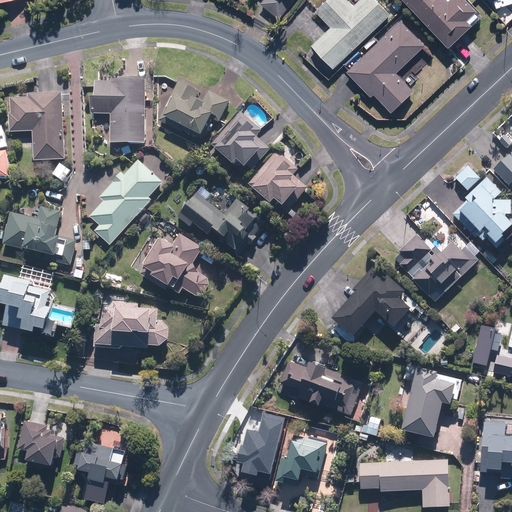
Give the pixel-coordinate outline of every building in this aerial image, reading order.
[(281,20),(295,0),(274,0),(267,9),(281,20)] [(391,17),(375,0),(358,0),(353,5),(348,0),(328,0),(315,13),(328,27),(308,46),(333,72),(391,17)] [(403,0),(447,50),(482,19),(477,14),(479,13),(467,0),(403,0)] [(511,0),(493,0),(494,1),(492,3),(500,12),(497,14),(505,23),(511,16),(511,0)] [(425,46),(400,21),(344,72),(371,99),(375,95),(392,113),(414,92),(397,74),(425,46)] [(145,144),(146,96),(136,95),(136,80),(110,79),(110,82),(95,81),(94,99),(90,99),(89,115),(111,116),(110,144),(145,144)] [(161,122),(199,141),(204,130),(211,133),(214,126),(208,124),(213,115),(222,120),(231,102),(208,90),(202,101),(191,95),(195,88),(180,80),(166,108),(167,108),(161,122)] [(63,95),(9,95),(10,134),(32,133),(33,161),(64,160),(63,95)] [(263,133),(241,113),(211,145),(234,167),(239,162),(244,167),(246,165),(252,171),(271,151),(257,139),(263,133)] [(0,176),(11,175),(8,152),(0,152),(0,176)] [(299,172),(277,152),(250,182),(255,186),(252,189),(269,205),(273,201),(286,212),(307,188),(295,177),(299,172)] [(511,160),(507,156),(492,169),(511,190),(511,160)] [(163,183),(138,160),(123,174),(120,172),(111,181),(113,182),(98,198),(103,203),(88,219),(99,228),(94,233),(110,247),(152,202),(149,199),(163,183)] [(68,170),(60,164),(53,174),(61,180),(68,170)] [(481,178),(468,166),(456,179),(469,191),(481,178)] [(467,201),(453,215),(475,238),(477,236),(483,242),(486,239),(493,246),(492,248),(495,251),(506,241),(501,236),(511,224),(511,214),(511,202),(493,201),(501,194),(487,178),(465,200),(467,201)] [(230,209),(211,194),(201,186),(181,213),(209,234),(212,230),(241,252),(249,242),(253,245),(258,238),(256,236),(266,223),(260,218),(256,222),(246,214),(250,209),(237,199),(230,209)] [(12,212),(3,242),(46,255),(45,259),(72,267),(79,242),(55,236),(62,212),(40,206),(37,219),(12,212)] [(436,256),(417,235),(400,251),(406,258),(399,264),(428,296),(436,289),(442,295),(475,265),(453,241),(436,256)] [(162,239),(161,240),(141,273),(168,288),(169,287),(180,294),(183,289),(196,297),(201,296),(208,290),(209,281),(193,266),(196,262),(189,259),(196,248),(179,237),(173,246),(162,239)] [(384,280),(376,272),(332,318),(353,338),(376,315),(392,330),(409,311),(399,301),(406,293),(389,276),(384,280)] [(29,282),(4,275),(0,290),(0,292),(11,295),(8,306),(22,310),(18,321),(23,322),(22,329),(36,333),(37,329),(44,331),(54,296),(27,289),(29,282)] [(101,324),(96,324),(95,347),(121,349),(121,348),(148,350),(148,347),(160,348),(168,340),(168,329),(162,321),(158,321),(158,310),(138,309),(138,304),(115,304),(115,308),(104,308),(103,319),(101,319),(101,324)] [(489,376),(511,380),(511,355),(494,351),(489,376)] [(296,401),(317,409),(320,402),(349,412),(358,385),(327,374),(329,369),(311,362),(309,368),(290,361),(280,388),(298,394),(296,401)] [(400,430),(434,438),(442,404),(455,407),(462,379),(408,366),(404,380),(412,381),(400,430)] [(0,460),(7,461),(9,425),(3,425),(3,412),(0,411),(0,460)] [(241,473),(256,476),(257,471),(271,474),(284,417),(263,413),(259,432),(247,429),(243,445),(241,445),(237,462),(243,463),(241,473)] [(511,464),(511,467),(511,438),(505,438),(506,422),(483,421),(481,449),(487,449),(486,470),(502,471),(502,464),(511,464)] [(24,423),(19,448),(29,450),(26,467),(57,473),(65,431),(24,423)] [(280,459),(275,480),(297,486),(299,477),(318,481),(326,450),(313,447),(314,441),(293,436),(287,460),(280,459)] [(113,484),(125,486),(129,466),(124,465),(127,451),(85,442),(83,454),(77,453),(75,465),(80,466),(79,471),(90,474),(84,500),(108,505),(113,484)] [(358,464),(359,489),(379,488),(380,492),(422,491),(423,509),(450,508),(448,461),(358,464)]
